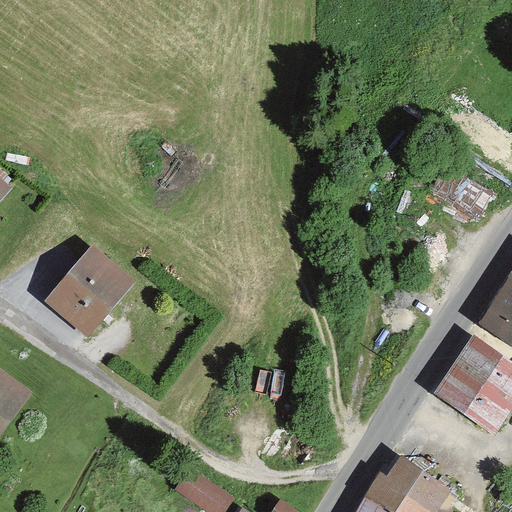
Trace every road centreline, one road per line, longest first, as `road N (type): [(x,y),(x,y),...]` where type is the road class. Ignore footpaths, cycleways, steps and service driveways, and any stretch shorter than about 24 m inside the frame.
road 1 (secondary): [(334,511),(511,240)]
road 2 (residential): [(0,314),(207,455)]
